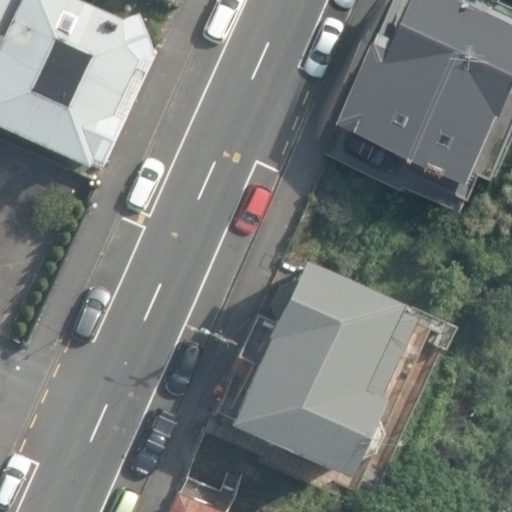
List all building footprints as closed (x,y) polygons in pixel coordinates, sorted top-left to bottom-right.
[(0,0),(0,135),(80,173),(84,166),(98,172),(152,54),(141,49),(130,18),(113,26),(57,0),(0,0)] [(171,0),(134,0),(166,12),(171,0)] [(511,100),(511,12),(476,0),(402,0),(344,134),(472,190),(511,100)] [(397,314),(291,252),(224,430),(336,472),(397,314)] [(210,511),(173,494),(164,511),(210,511)]
